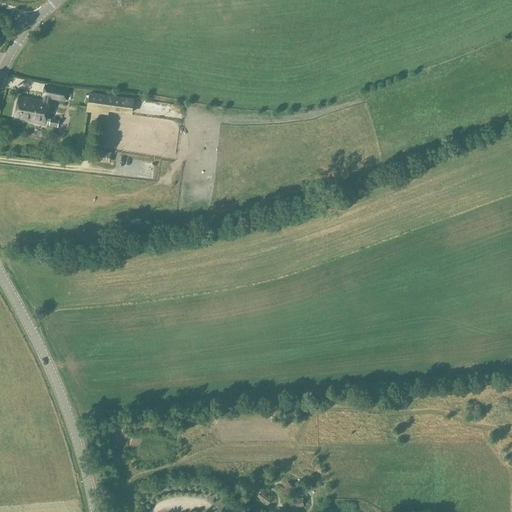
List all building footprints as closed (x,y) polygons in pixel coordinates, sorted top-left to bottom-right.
[(104,0),(90,0),(94,9),(106,5),(104,0)] [(104,16),(100,11),(97,13),(96,13),(91,17),(92,18),(89,20),(104,36),(109,30),(115,36),(125,26),(110,10),(104,16)] [(130,48),(141,37),(133,28),(121,39),(130,48)] [(44,97),(43,101),(28,98),(18,96),(14,119),(45,125),(49,102),(48,102),(49,98),(64,101),(66,90),(45,85),(43,96),(44,97)] [(89,93),(88,102),(87,111),(108,113),(108,109),(131,113),(133,99),(89,93)] [(288,482),(278,492),(285,498),(294,488),(288,482)] [(256,498),(267,506),(273,499),(261,491),(256,498)] [(304,507),(302,498),(289,501),(291,510),(304,507)]
